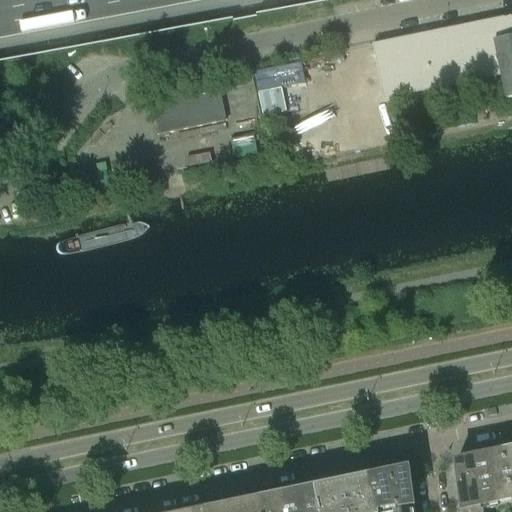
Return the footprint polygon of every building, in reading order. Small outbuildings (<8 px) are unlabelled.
[(511,19),(377,47),(387,98),(498,76),(504,103),(511,101),(511,19)] [(255,81),(260,100),(305,89),(303,83),(295,85),(292,72),(255,81)] [(151,102),(158,136),(225,123),(218,88),(151,102)] [(179,140),(226,130),(225,124),(178,134),(179,140)] [(511,450),(501,453),(511,502),(511,450)] [(501,453),(479,458),(488,507),(511,502),(501,453)] [(479,458),(455,463),(462,511),(482,508),(488,507),(479,458)] [(408,472),(368,481),(374,511),(387,511),(390,511),(413,507),(408,472)] [(374,511),(368,481),(313,492),(316,511),(374,511)] [(316,511),(313,492),(259,503),(260,511),(316,511)] [(260,511),(259,503),(216,511),(260,511)]
